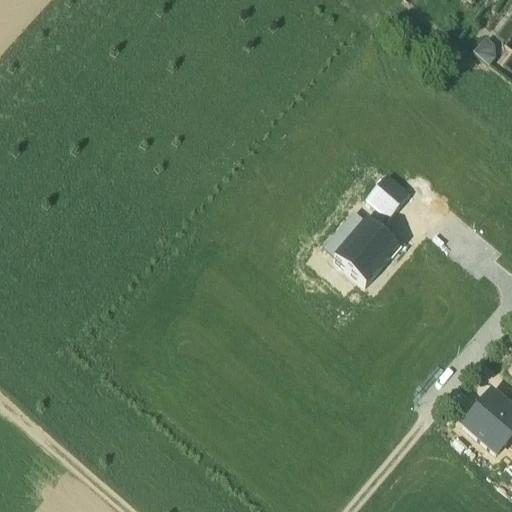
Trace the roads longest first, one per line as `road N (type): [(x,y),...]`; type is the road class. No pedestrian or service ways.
road 1 (track): [(124,511),(0,405)]
road 2 (residential): [(423,424),(511,318)]
